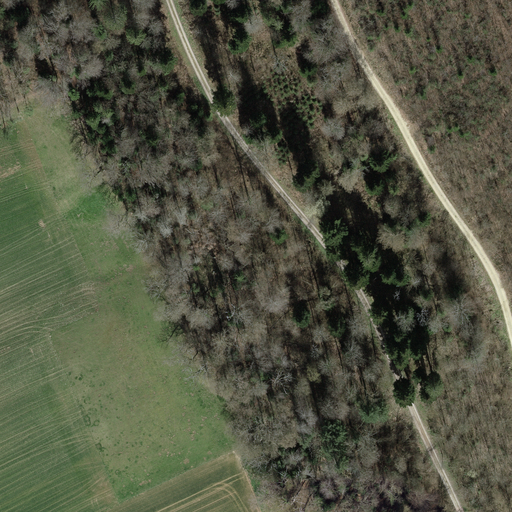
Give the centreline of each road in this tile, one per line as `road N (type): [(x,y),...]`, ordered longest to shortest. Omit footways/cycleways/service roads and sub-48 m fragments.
road 1 (track): [(168,0),(218,114),(397,350),(460,511)]
road 2 (track): [(511,348),(498,292),(416,161),(340,0)]
